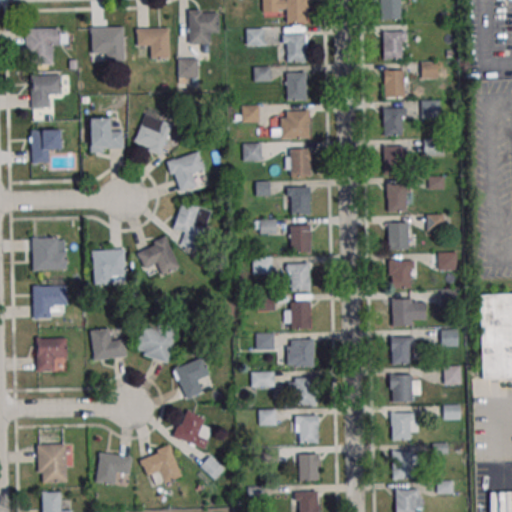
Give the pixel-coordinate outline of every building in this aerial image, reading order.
[(285,0),(305,0),(305,22),(286,23),(285,0)] [(380,0),(399,0),(400,20),(380,20),(380,0)] [(217,10),(187,10),(187,43),(208,43),(208,33),(217,33),(217,10)] [(122,27),(90,27),(90,60),(122,60),(122,27)] [(148,58),(167,58),(167,28),(135,28),(135,46),(148,46),(148,58)] [(263,45),(263,28),(246,28),(246,45),(263,45)] [(25,29),(25,64),(52,64),(52,45),(65,45),(65,29),(25,29)] [(382,33),(405,32),(405,40),(400,40),(401,59),(382,60),(382,33)] [(285,36),(304,35),(305,62),(285,63),(285,36)] [(176,77),(197,77),(197,58),(176,58),(176,77)] [(419,62),(436,62),(437,77),(420,78),(419,62)] [(269,66),(252,66),(252,81),(269,81),(269,66)] [(383,71),(403,71),(403,98),(384,98),(383,71)] [(285,73),(305,72),(306,99),(286,100),(285,73)] [(61,75),(31,75),(31,107),(49,107),(49,94),(61,94),(61,75)] [(421,101),(438,101),(438,117),(421,117),(421,101)] [(241,122),(258,122),(258,105),(241,105),(241,122)] [(382,109),(405,108),(405,116),(400,116),(401,136),(383,136),(382,109)] [(308,138),(308,111),(279,111),(279,128),(271,128),(271,138),(308,138)] [(171,123),(143,113),(132,144),(160,154),(171,123)] [(121,129),(110,129),(110,117),(89,117),(89,151),(121,151),(121,129)] [(60,130),(30,130),(30,162),(47,162),(47,150),(60,150),(60,130)] [(421,138),(421,154),(442,154),(441,137),(421,138)] [(244,144),(260,143),(261,159),(244,160),(244,144)] [(382,144),(386,144),(386,146),(401,146),(402,173),(386,174),(386,175),(382,175),(382,144)] [(289,150),(309,149),(309,176),(290,177),(289,150)] [(203,171),(197,151),(166,161),(176,192),(196,186),(192,174),(203,171)] [(427,177),(427,190),(443,189),(443,177),(427,177)] [(386,186),(409,185),(409,193),(404,193),(405,212),(387,213),(386,186)] [(289,188),(309,187),(310,214),(290,215),(289,188)] [(211,210),(181,200),(171,229),(182,233),(177,248),(195,255),(211,210)] [(425,215),(442,215),(442,230),(426,231),(425,215)] [(258,219),(275,218),(275,234),(259,235),(258,219)] [(387,223),(407,223),(407,250),(388,250),(387,223)] [(289,226),(309,225),(309,252),(290,253),(289,226)] [(65,270),(65,237),(30,237),(30,270),(65,270)] [(142,269),(155,264),(159,274),(177,268),(166,237),(135,248),(142,269)] [(92,250),(93,283),(124,282),(124,249),(92,250)] [(437,253),(454,253),(455,269),(438,269),(437,253)] [(253,258),(270,258),(270,273),(254,274),(253,258)] [(390,261),(413,261),(413,269),(409,269),(409,288),(391,289),(390,261)] [(289,264),(309,263),(309,291),(290,291),(289,264)] [(66,286),(32,286),(32,318),(66,318),(66,286)] [(439,291),(456,290),(456,306),(439,307),(439,291)] [(478,296),(511,294),(511,379),(481,380),(478,296)] [(256,296),(273,295),(273,311),(257,311),(256,296)] [(391,300),(410,299),(411,303),(424,303),(424,319),(410,320),(410,327),(391,327),(391,300)] [(290,302),(310,302),(310,329),(291,329),(290,302)] [(166,362),(174,333),(142,323),(133,352),(166,362)] [(110,339),(109,328),(89,331),(92,360),(125,356),(123,338),(110,339)] [(439,330),(456,330),(456,345),(440,346),(439,330)] [(256,334),(272,334),(273,349),(256,350),(256,334)] [(389,338),(412,337),(412,345),(408,346),(408,365),(390,366),(389,338)] [(65,359),(65,339),(36,339),(36,370),(54,370),(54,359),(65,359)] [(292,341),(312,340),(313,367),(293,368),(292,341)] [(203,392),(198,380),(209,377),(202,357),(172,368),(184,399),(203,392)] [(442,367),(459,366),(460,382),(443,383),(442,367)] [(256,372),(273,371),(274,387),(257,388),(256,372)] [(388,376),(411,375),(411,403),(391,403),(391,390),(388,390),(388,376)] [(294,379),(317,378),(318,394),(314,394),(315,405),(295,406),(294,379)] [(442,405),(458,405),(459,421),(442,421),(442,405)] [(201,426),(204,417),(183,409),(172,436),(203,449),(211,430),(201,426)] [(258,410),(274,410),(275,425),(258,426),(258,410)] [(390,414),(413,413),(413,421),(408,422),(409,441),(391,442),(390,414)] [(297,417),(317,417),(318,444),(298,444),(297,417)] [(65,482),(65,444),(36,444),(36,482),(65,482)] [(178,469),(167,445),(138,458),(150,483),(178,469)] [(261,448),(278,447),(278,463),(261,464),(261,448)] [(391,452),(411,452),(412,479),(392,479),(391,452)] [(115,484),(116,474),(129,475),(130,456),(98,453),(95,483),(115,484)] [(198,466),(214,480),(224,468),(208,455),(198,466)] [(297,455),(317,455),(318,482),(298,482),(297,455)] [(435,482),(452,481),(452,494),(436,494),(435,482)] [(394,511),(394,491),(417,490),(417,498),(412,498),(412,511),(394,511)] [(296,511),(296,493),(316,492),(316,511),(296,511)]
